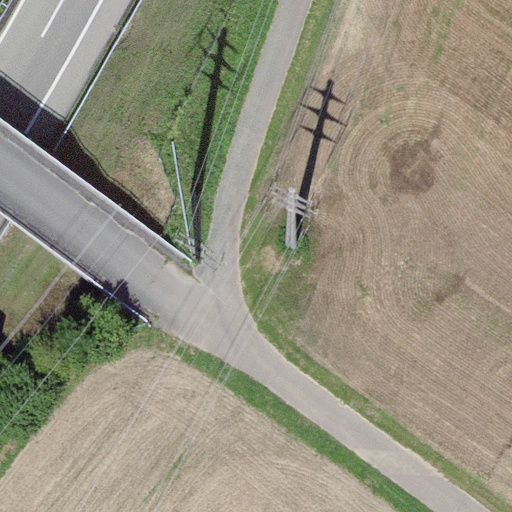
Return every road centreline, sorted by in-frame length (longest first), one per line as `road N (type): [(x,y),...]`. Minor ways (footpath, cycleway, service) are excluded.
road 1 (track): [(0,169),(461,511)]
road 2 (track): [(212,327),(245,153),(304,0)]
road 3 (motorway): [(0,115),(66,0)]
